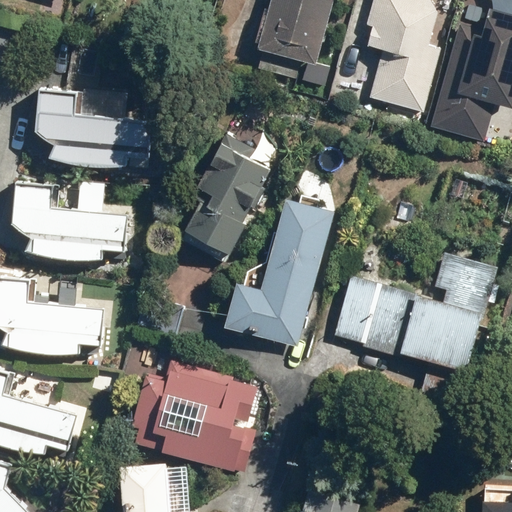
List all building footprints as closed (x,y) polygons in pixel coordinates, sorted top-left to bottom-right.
[(331,0),(269,0),(255,51),(262,53),(258,69),(294,79),(298,63),(313,67),(331,0)] [(429,0),(372,0),(366,26),(370,27),(365,48),(380,52),(369,99),(423,114),(442,48),(428,45),(436,11),(429,0)] [(480,31),(455,24),(424,126),(484,143),(494,108),(508,112),(511,98),(511,18),(486,11),(480,31)] [(36,93),(34,114),(32,135),(43,143),(55,148),(54,165),(85,171),(121,172),(122,161),(143,163),(147,125),(70,118),(73,97),(36,93)] [(222,263),(268,170),(216,145),(192,195),(198,198),(176,241),(222,263)] [(13,185),(11,206),(9,227),(20,235),(32,240),(30,257),(62,263),(98,264),(99,253),(120,255),(124,217),(47,210),(49,189),(13,185)] [(296,350),(332,214),(283,201),(259,292),(233,285),(221,330),(296,350)] [(441,304),(349,277),(331,336),(462,374),(478,318),(482,319),(486,302),(493,304),(498,286),(492,284),(496,269),(443,253),(433,286),(445,290),(441,304)] [(0,279),(0,329),(9,333),(7,350),(39,356),(75,357),(75,346),(97,348),(100,311),(24,303),(26,282),(0,279)] [(161,383),(141,378),(127,428),(135,430),(130,447),(231,473),(253,389),(231,383),(232,377),(167,360),(161,383)] [(0,374),(0,450),(37,460),(41,446),(64,452),(73,416),(0,396),(0,391),(4,376),(0,374)] [(9,467),(0,464),(0,511),(27,511),(4,488),(9,467)] [(167,511),(163,465),(116,469),(119,511),(167,511)] [(511,511),(511,490),(480,489),(474,511),(511,511)] [(356,511),(358,505),(305,491),(299,511),(356,511)]
